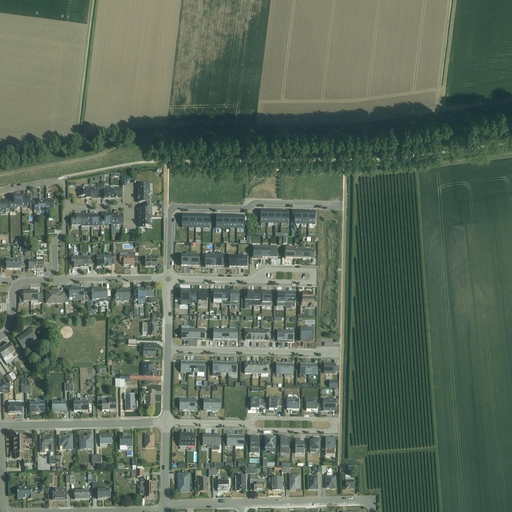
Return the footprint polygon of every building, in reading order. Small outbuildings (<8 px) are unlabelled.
[(91,199),(91,185),(84,185),(84,188),(79,188),(79,198),(81,198),(81,199),(86,199),(91,199)] [(91,185),(91,199),(91,200),(98,200),(98,193),(101,193),(101,185),(97,185),(91,185)] [(101,185),(101,193),(104,193),(104,200),(111,199),(111,187),(104,187),(104,185),(101,185)] [(138,196),(148,195),(150,195),(150,185),(137,186),(138,196)] [(111,187),(111,199),(121,199),(121,189),(116,189),(115,187),(111,187)] [(22,196),(22,208),(30,208),(30,210),(34,210),(34,202),(30,202),(30,195),(22,196)] [(148,195),(138,196),(138,202),(139,204),(143,204),(143,207),(150,206),(150,201),(149,201),(149,199),(148,199),(148,195)] [(10,202),(10,213),(14,213),(14,211),(16,211),(18,208),(22,208),(22,196),(14,196),(14,202),(10,202)] [(0,200),(0,212),(3,213),(3,212),(6,212),(6,214),(10,213),(10,202),(6,202),(6,200),(0,200)] [(34,202),(34,210),(34,212),(46,212),(46,200),(38,200),(38,202),(34,202)] [(46,200),(46,212),(46,213),(54,213),(54,202),(52,202),(52,200),(46,200)] [(150,206),(143,207),(143,210),(138,210),(138,218),(151,217),(152,217),(152,206),(150,206)] [(274,224),(274,212),(261,211),(260,224),(274,224)] [(81,226),(81,215),(77,215),(77,218),(76,218),(76,217),(71,217),(71,227),(81,226)] [(81,215),(81,226),(81,227),(82,227),(82,229),(86,229),(86,227),(92,227),(92,215),(81,215)] [(96,215),(92,215),(92,227),(101,227),(102,227),(101,218),(98,218),(98,215),(96,215)] [(101,218),(102,227),(108,227),(108,225),(111,225),(111,215),(104,215),(104,218),(101,218)] [(111,215),(111,225),(111,237),(115,237),(115,229),(114,229),(114,226),(123,226),(123,215),(118,215),(115,216),(115,215),(111,215)] [(151,217),(138,218),(138,222),(139,223),(139,228),(152,227),(151,217)] [(262,259),(262,246),(253,246),(253,255),(254,255),(254,258),(262,259)] [(262,246),(262,259),(270,259),(270,247),(270,246),(262,246)] [(294,248),(294,259),(302,259),(303,250),(303,249),(302,248),(298,248),(298,247),(294,247),(294,248)] [(294,259),(294,248),(285,248),(285,259),(294,259)] [(303,250),(302,259),(310,259),(310,258),(314,258),(314,250),(303,250)] [(190,267),(190,253),(186,253),(186,256),(181,256),(181,266),(186,266),(186,267),(190,267)] [(190,253),(190,267),(199,267),(199,256),(196,256),(196,253),(190,253)] [(82,257),(81,268),(89,268),(89,265),(93,265),(93,256),(93,254),(90,254),(90,257),(85,257),(85,254),(82,255),(82,257)] [(104,257),(104,268),(110,268),(112,266),(112,265),(115,265),(116,265),(116,256),(111,256),(111,254),(107,254),(107,256),(104,256),(104,257)] [(214,268),(214,257),(214,254),(210,254),(210,256),(205,255),(205,267),(214,268)] [(238,257),(238,268),(244,268),(244,267),(247,267),(247,256),(243,256),(243,254),(238,254),(238,256),(238,257)] [(81,268),(82,257),(79,257),(80,257),(77,257),(75,257),(75,255),(69,255),(69,260),(71,260),(71,263),(74,263),(74,268),(81,268)] [(127,257),(120,257),(119,257),(119,262),(123,262),(123,266),(130,266),(130,267),(135,267),(134,255),(127,255),(127,257)] [(93,256),(93,265),(97,265),(97,268),(104,268),(104,257),(99,257),(97,256),(93,256)] [(238,257),(238,256),(229,256),(229,268),(238,268),(238,257)] [(36,261),(36,270),(44,270),(44,264),(48,264),(48,257),(43,257),(43,258),(36,258),(36,261)] [(145,262),(145,264),(145,267),(149,267),(152,267),(157,267),(157,257),(151,257),(151,258),(145,258),(145,262)] [(214,257),(214,268),(223,268),(223,257),(214,257)] [(13,260),(14,270),(21,271),(21,268),(25,268),(25,262),(25,258),(21,258),(20,259),(19,259),(18,258),(13,258),(13,260)] [(14,270),(13,260),(9,260),(9,259),(8,259),(2,259),(2,268),(6,268),(9,271),(14,270)] [(25,262),(25,268),(28,268),(28,270),(36,270),(36,261),(25,262)] [(69,294),(65,294),(65,303),(68,303),(68,301),(72,301),(74,303),(75,303),(76,302),(77,302),(77,300),(79,300),(80,301),(83,304),(85,302),(86,302),(86,303),(88,303),(88,294),(84,294),(84,289),(80,289),(70,289),(70,291),(69,291),(69,294)] [(99,290),(99,302),(103,302),(103,301),(107,301),(108,302),(111,302),(111,297),(107,298),(107,289),(103,289),(103,290),(101,290),(100,289),(99,290)] [(116,297),(115,297),(115,302),(130,302),(130,289),(125,289),(120,289),(120,291),(116,291),(116,297)] [(145,298),(145,289),(137,289),(138,291),(134,291),(134,297),(136,297),(135,298),(135,300),(136,301),(138,301),(138,304),(145,304),(145,298)] [(145,289),(145,298),(149,298),(149,301),(149,302),(149,303),(150,304),(157,304),(157,305),(158,305),(158,298),(157,298),(157,297),(158,297),(158,290),(153,290),(153,289),(148,289),(146,289),(145,289)] [(88,294),(88,303),(92,303),(92,302),(95,302),(95,307),(99,307),(99,302),(99,290),(98,290),(96,291),(92,291),(92,293),(88,294)] [(187,291),(180,290),(180,298),(181,298),(181,299),(182,299),(182,302),(181,302),(181,303),(181,305),(190,305),(190,303),(190,291),(187,291)] [(190,291),(190,303),(197,304),(198,304),(198,291),(197,291),(194,291),(190,291)] [(198,291),(198,304),(198,305),(207,306),(207,292),(198,291)] [(230,292),(230,306),(235,306),(235,304),(239,304),(239,291),(230,291),(230,292)] [(31,303),(31,292),(23,292),(23,297),(19,297),(19,304),(24,304),(24,303),(31,303)] [(31,292),(31,303),(38,302),(38,304),(42,304),(42,295),(38,295),(38,292),(31,292)] [(65,303),(65,294),(61,294),(61,292),(46,292),(46,304),(65,304),(65,303)] [(222,304),(222,292),(213,292),(213,304),(222,304)] [(222,292),(222,304),(222,309),(223,309),(223,306),(229,306),(229,309),(230,309),(230,306),(230,292),(222,292)] [(254,306),(254,292),(253,292),(247,292),(247,294),(245,294),(245,304),(249,304),(249,306),(253,306),(254,306)] [(254,292),(254,306),(260,306),(262,306),(262,293),(261,293),(254,292)] [(262,293),(262,306),(271,306),(271,293),(262,293)] [(286,305),(286,293),(280,293),(277,293),(277,307),(286,307),(286,306),(286,305)] [(286,293),(286,305),(295,305),(295,293),(286,293)] [(305,295),(305,305),(308,305),(308,307),(314,307),(314,302),(313,302),(313,294),(308,293),(308,295),(305,295)] [(147,334),(147,337),(156,337),(156,324),(151,324),(143,324),(142,334),(147,334)] [(300,328),(300,341),(300,342),(308,342),(313,342),(313,328),(300,328)] [(189,340),(189,329),(181,329),(181,339),(183,339),(183,340),(188,340),(189,340)] [(189,329),(189,340),(197,340),(197,330),(189,329)] [(221,341),(221,329),(213,329),(213,340),(221,341)] [(221,329),(221,341),(229,341),(229,329),(221,329)] [(229,329),(229,341),(237,341),(237,329),(229,329)] [(31,330),(17,339),(23,350),(30,346),(28,343),(36,338),(31,330)] [(197,330),(197,340),(203,340),(203,339),(205,339),(205,330),(197,330)] [(253,341),(253,330),(245,330),(245,341),(253,341)] [(253,330),(253,341),(261,341),(261,330),(253,330)] [(261,330),(261,341),(269,341),(269,330),(261,330)] [(285,342),(285,331),(277,331),(277,342),(285,342)] [(285,331),(285,342),(293,342),(293,331),(285,331)] [(4,348),(12,360),(21,354),(17,347),(13,350),(10,344),(4,348)] [(143,345),(143,356),(143,357),(156,357),(156,344),(143,344),(143,345)] [(12,360),(4,348),(0,350),(0,355),(4,361),(7,366),(13,362),(12,360)] [(189,373),(189,362),(183,362),(183,363),(181,363),(180,373),(189,373)] [(189,362),(189,373),(196,373),(197,362),(189,362)] [(197,362),(196,373),(197,373),(197,377),(204,377),(205,363),(202,363),(202,362),(197,362)] [(220,373),(221,363),(213,362),(212,373),(220,373)] [(221,363),(220,373),(228,374),(229,363),(221,363)] [(229,363),(228,374),(236,374),(237,363),(229,363)] [(252,374),(253,363),(245,363),(244,374),(252,374)] [(253,363),(252,374),(260,374),(261,363),(253,363)] [(261,363),(260,374),(261,374),(268,374),(269,363),(261,363)] [(142,364),(142,377),(156,378),(156,370),(154,370),(154,364),(142,364)] [(284,374),(285,364),(277,364),(277,367),(276,367),(276,374),(284,374)] [(285,364),(284,374),(293,375),(293,367),(292,367),(292,364),(285,364)] [(308,375),(309,364),(301,364),(301,367),(300,367),(300,375),(308,375)] [(309,364),(308,375),(317,375),(317,367),(316,367),(316,364),(309,364)] [(335,372),(336,366),(336,365),(324,364),(323,374),(335,374),(335,372)] [(9,375),(13,381),(16,379),(17,378),(14,373),(13,374),(12,373),(9,375)] [(32,376),(26,380),(30,386),(36,382),(32,376)] [(146,400),(146,405),(146,411),(155,411),(154,391),(148,391),(148,392),(148,395),(146,395),(146,400)] [(125,396),(124,396),(124,400),(125,400),(125,411),(135,411),(135,409),(137,409),(137,402),(135,402),(135,396),(134,396),(134,394),(124,394),(125,396)] [(81,399),(81,412),(88,412),(88,405),(92,405),(92,396),(85,397),(85,399),(81,399)] [(102,400),(102,398),(98,398),(98,406),(102,406),(102,412),(109,412),(108,400),(102,400)] [(188,411),(188,400),(179,399),(179,404),(179,407),(180,407),(180,410),(188,411)] [(287,407),(287,410),(290,411),(299,411),(299,399),(287,399),(287,407)] [(323,400),(323,411),(332,411),(335,411),(336,408),(336,399),(328,399),(328,400),(323,400)] [(61,402),(52,402),(52,413),(61,412),(61,413),(66,413),(66,400),(61,400),(61,402)] [(108,400),(109,412),(116,411),(116,400),(108,400)] [(212,411),(212,400),(204,400),(203,408),(204,408),(204,411),(212,411)] [(263,400),(251,400),(251,410),(259,410),(259,407),(263,407),(263,400)] [(281,400),(269,400),(269,410),(277,410),(277,407),(281,407),(281,400)] [(317,400),(306,400),(306,411),(313,411),(317,411),(317,408),(317,400)] [(34,404),(30,404),(30,414),(45,414),(44,402),(34,402),(34,404)] [(154,434),(145,435),(145,449),(154,448),(154,434)] [(87,437),(79,437),(79,451),(93,450),(93,435),(87,435),(87,437)] [(112,435),(100,435),(100,448),(107,448),(107,447),(107,445),(112,445),(112,435)] [(126,435),(119,435),(120,447),(127,447),(127,448),(133,448),(132,437),(126,437),(126,435)] [(187,447),(187,435),(180,435),(180,438),(179,438),(179,447),(187,447)] [(211,446),(211,435),(204,435),(204,438),(203,438),(203,446),(207,446),(207,448),(211,448),(211,446)] [(211,435),(211,446),(220,446),(220,438),(219,438),(219,435),(211,435)] [(235,446),(235,436),(228,435),(228,438),(227,438),(227,446),(235,446)] [(57,465),(56,457),(54,457),(53,437),(46,438),(46,436),(39,436),(40,454),(45,454),(45,453),(49,453),(49,454),(50,465),(57,465)] [(66,437),(59,437),(59,448),(63,448),(63,451),(73,451),(72,436),(66,436),(66,437)] [(235,436),(235,446),(235,449),(243,449),(243,446),(244,446),(244,439),(243,439),(243,436),(235,436)] [(16,438),(14,438),(14,454),(15,454),(16,460),(24,460),(24,454),(26,454),(26,446),(31,446),(31,439),(25,439),(25,437),(18,438),(18,437),(16,437),(16,438)] [(250,438),(250,453),(259,453),(259,441),(259,438),(256,438),(250,438)] [(265,438),(265,451),(269,451),(269,453),(274,453),(274,450),(275,450),(275,441),(275,438),(271,438),(265,438)] [(286,438),(280,438),(280,453),(289,453),(289,442),(289,439),(286,438)] [(295,439),(295,453),(304,453),(304,442),(300,442),(300,439),(295,439)] [(310,442),(310,453),(316,453),(316,451),(319,451),(319,439),(313,439),(313,442),(310,442)] [(325,442),(325,454),(335,454),(335,439),(329,439),(325,439),(325,442)] [(250,468),(250,475),(250,480),(254,480),(254,492),(264,492),(264,480),(257,480),(257,476),(254,476),(254,468),(250,468)] [(136,471),(132,471),(132,478),(141,478),(141,479),(140,480),(141,481),(141,483),(140,483),(140,484),(140,496),(142,496),(142,498),(143,498),(143,499),(153,499),(153,483),(151,483),(151,482),(147,482),(147,477),(144,477),(143,470),(136,471)] [(327,476),(325,476),(326,489),(332,489),(332,490),(337,490),(336,476),(332,476),(332,473),(327,473),(327,476)] [(189,474),(178,475),(178,493),(181,493),(190,493),(189,474)] [(301,475),(289,475),(289,491),(296,491),(296,490),(301,490),(301,475)] [(246,476),(235,477),(236,492),(247,491),(246,476)] [(318,476),(308,476),(308,491),(318,491),(318,476)] [(282,478),(271,478),(272,491),(283,491),(282,478)] [(208,479),(197,479),(198,493),(209,493),(208,479)] [(224,481),(218,481),(218,493),(228,492),(228,479),(224,479),(224,481)] [(350,479),(345,479),(345,489),(354,489),(354,481),(353,481),(353,479),(350,479)] [(18,489),(17,489),(17,499),(18,499),(19,499),(21,499),(22,498),(23,498),(23,499),(27,499),(27,500),(34,500),(34,493),(32,493),(32,487),(27,487),(27,489),(22,489),(21,488),(19,488),(18,489)] [(110,490),(97,490),(97,500),(102,500),(102,499),(110,499),(110,490)]
